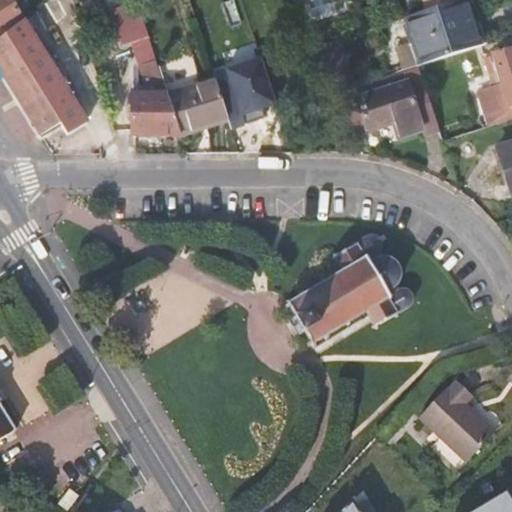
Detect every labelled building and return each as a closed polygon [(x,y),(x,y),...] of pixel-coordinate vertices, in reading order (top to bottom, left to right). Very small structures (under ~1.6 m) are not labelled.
[(0,0),(0,24),(18,14),(8,0),(0,0)] [(148,33),(137,0),(107,0),(122,44),(132,39),(148,33)] [(479,48),(463,0),(428,12),(406,19),(422,66),(479,48)] [(425,0),(428,12),(463,0),(425,0)] [(41,50),(29,31),(40,25),(33,14),(22,21),(22,20),(0,37),(0,68),(40,134),(58,123),(66,134),(85,123),(68,94),(73,91),(67,82),(61,85),(47,59),(52,56),(45,47),(41,50)] [(205,28),(214,57),(247,46),(242,31),(230,34),(226,22),(205,28)] [(333,72),(324,45),(311,49),(327,97),(354,88),(400,73),(393,52),(333,72)] [(479,94),(486,116),(511,107),(511,48),(494,55),(496,62),(490,64),(498,87),(479,94)] [(233,123),(280,109),(264,55),(217,69),(233,123)] [(423,127),(438,123),(418,67),(400,73),(354,88),(368,131),(395,123),(398,137),(424,129),(423,127)] [(181,135),(228,120),(217,83),(169,99),(180,134),(181,135)] [(132,134),(180,134),(169,99),(167,93),(132,93),(132,134)] [(511,107),(486,116),(490,126),(511,119),(511,107)] [(366,126),(361,111),(350,115),(354,130),(366,126)] [(426,136),(441,133),(438,123),(423,127),(424,129),(426,136)] [(511,144),(498,149),(511,190),(511,144)] [(296,316),(305,332),(312,344),(365,313),(374,327),(404,308),(408,306),(409,304),(410,301),(410,297),(410,296),(407,294),(406,291),(402,291),(398,292),(396,293),(393,290),(395,287),(397,285),(398,281),(399,275),(398,270),(397,267),(394,264),(391,261),(387,259),(383,258),(379,258),(376,259),(373,255),(376,254),(378,252),(379,249),(379,245),(378,243),(377,240),(374,239),(370,239),(366,240),(334,258),(342,271),(288,303),(296,316)] [(298,336),(305,332),(296,316),(289,320),(298,336)] [(456,382),(449,391),(446,389),(421,418),(468,461),(494,434),(465,405),(471,397),(456,382)] [(0,404),(0,442),(17,432),(0,404)] [(511,511),(511,497),(510,495),(481,511),(361,511),(354,499),(341,511),(511,511)]
